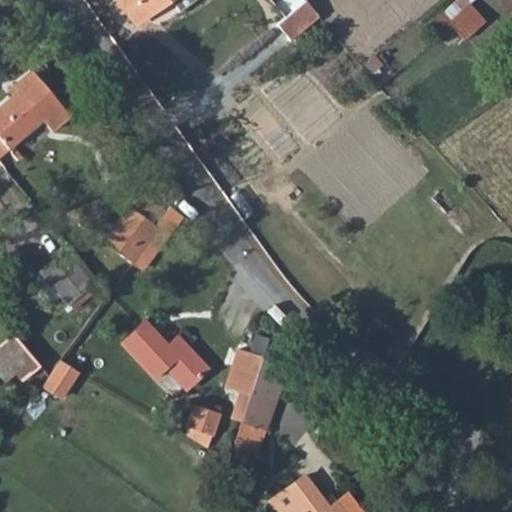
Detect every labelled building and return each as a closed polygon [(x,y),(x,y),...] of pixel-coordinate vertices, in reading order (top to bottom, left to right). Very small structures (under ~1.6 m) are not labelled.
[(114,0),(133,24),(165,0),(168,0),(177,11),(191,0),(114,0)] [(283,15),(293,25),(312,10),(303,1),(283,15)] [(283,15),(273,24),(287,40),(316,16),(312,10),(293,25),(283,15)] [(426,25),(441,41),(455,28),(440,11),(426,25)] [(0,105),(0,152),(39,120),(49,130),(80,105),(74,99),(62,108),(30,71),(12,86),(16,92),(9,97),(0,105)] [(5,92),(9,97),(16,92),(12,86),(5,92)] [(193,152),(244,219),(260,206),(249,191),(250,188),(208,139),(193,152)] [(140,271),(166,235),(152,225),(162,211),(142,197),(132,211),(126,206),(100,242),(140,271)] [(67,247),(38,272),(65,305),(95,280),(67,247)] [(334,297),(342,306),(348,301),(341,292),(334,297)] [(144,323),(160,341),(165,336),(149,318),(144,323)] [(144,323),(125,339),(158,376),(169,367),(186,386),(209,365),(180,333),(171,342),(165,336),(160,341),(144,323)] [(1,356),(22,380),(28,388),(44,375),(17,342),(1,356)] [(254,399),(266,363),(241,354),(230,390),(254,399)] [(253,403),(278,413),(290,378),(275,371),(279,357),(269,354),(266,363),(254,399),(253,403)] [(1,356),(0,356),(0,376),(10,388),(22,380),(1,356)] [(81,370),(61,357),(42,384),(63,398),(81,370)] [(243,432),(269,442),(278,413),(253,403),(243,432)] [(190,442),(211,459),(223,417),(199,409),(190,442)] [(278,511),(300,511),(302,511),(363,511),(367,510),(350,489),(332,502),(306,470),(269,499),(278,511)]
